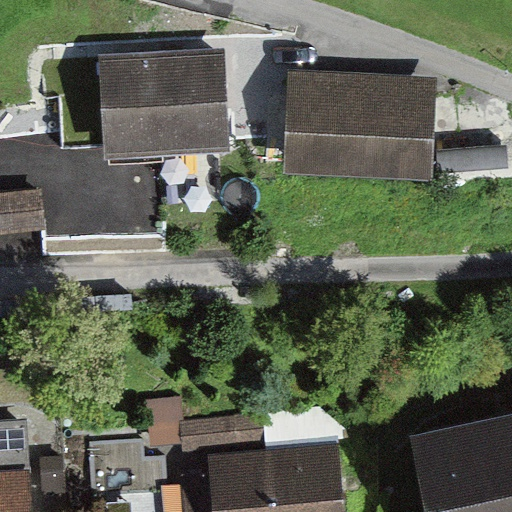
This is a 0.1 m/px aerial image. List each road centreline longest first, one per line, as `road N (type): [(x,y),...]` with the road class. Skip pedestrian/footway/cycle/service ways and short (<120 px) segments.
road 1 (residential): [(0,280),(511,268)]
road 2 (residential): [(229,0),(511,89)]
